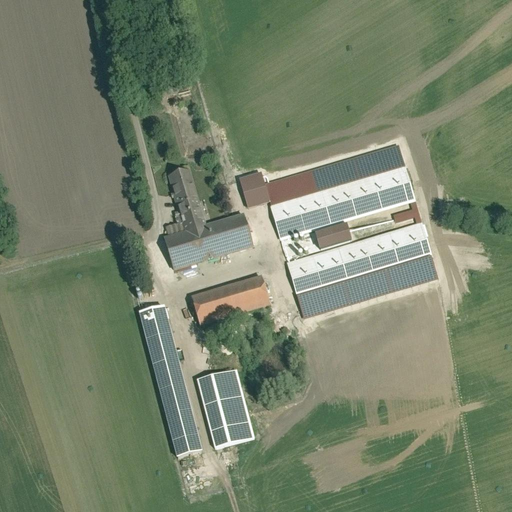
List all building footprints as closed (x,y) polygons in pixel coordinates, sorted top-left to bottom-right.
[(401,163),(271,206),(283,243),(413,201),(401,163)] [(171,269),(174,268),(256,241),(247,215),(209,227),(190,167),(169,174),(187,232),(162,241),(171,269)] [(290,264),(302,301),(435,260),(423,222),(290,264)] [(273,304),(264,274),(190,296),(199,326),(273,304)] [(202,451),(164,307),(137,314),(176,458),(202,451)] [(237,377),(203,385),(219,448),(253,439),(237,377)]
